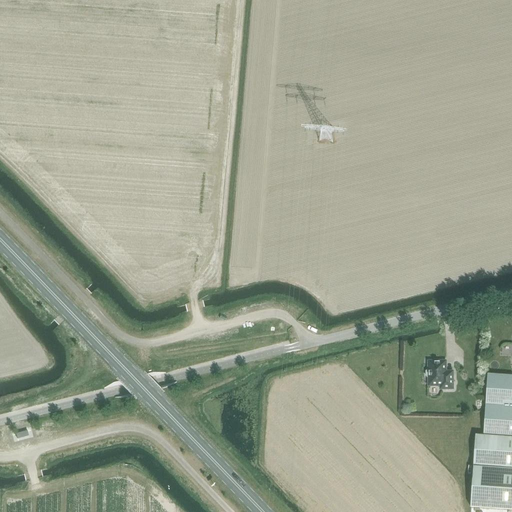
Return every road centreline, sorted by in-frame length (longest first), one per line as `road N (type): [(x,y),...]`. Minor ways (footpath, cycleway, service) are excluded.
road 1 (primary): [(0,240),(262,511)]
road 2 (unclassified): [(511,292),(307,343)]
